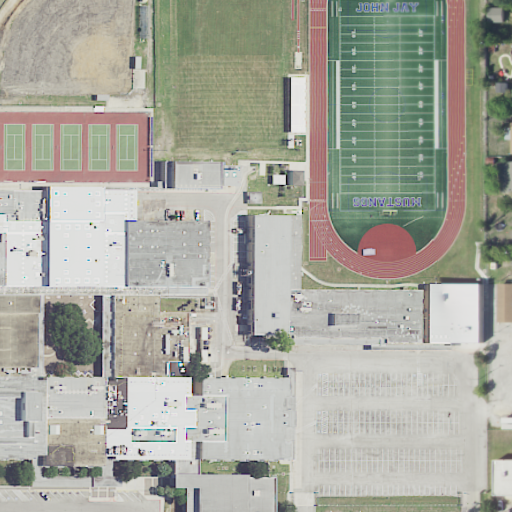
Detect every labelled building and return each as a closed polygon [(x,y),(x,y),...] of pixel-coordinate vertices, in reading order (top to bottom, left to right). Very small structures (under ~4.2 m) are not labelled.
[(511,191),(511,161),(499,162),(501,192),(511,191)] [(167,190),(167,163),(214,164),(214,190),(167,190)] [(218,186),(235,186),(235,165),(218,165),(218,186)] [(290,185),(302,185),(301,170),(290,171),(290,185)] [(0,459),(38,459),(38,466),(99,466),(99,455),(109,455),(109,459),(170,459),(170,488),(183,488),(183,511),(270,511),(270,475),(195,475),(195,460),(284,460),(284,443),(278,443),(278,427),(288,428),(288,410),(278,410),(278,397),(284,397),(284,378),(196,378),(196,394),(183,394),(183,312),(153,312),(153,295),(203,295),(203,221),(133,221),(133,191),(0,191),(0,459)] [(247,216),(295,217),(294,291),(418,291),(418,344),(382,344),(382,339),(290,339),(290,334),(247,334),(247,216)] [(423,344),(423,284),(482,284),(482,344),(423,344)] [(499,285),(511,285),(511,323),(499,323),(499,285)] [(496,333),(511,333),(511,371),(496,371),(496,333)] [(496,496),(511,495),(511,460),(496,460),(496,496)]
